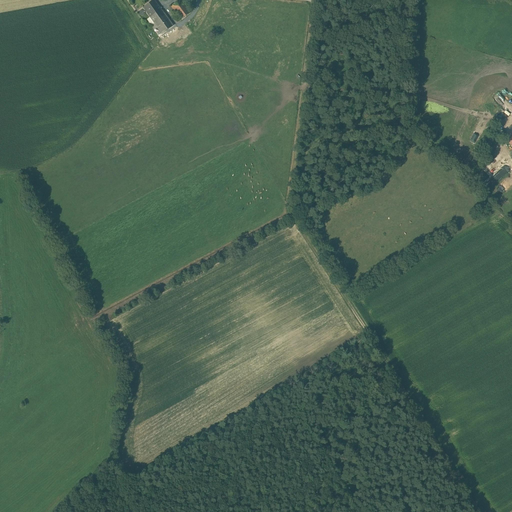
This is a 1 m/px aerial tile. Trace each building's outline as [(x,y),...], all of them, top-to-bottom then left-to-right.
[(153,0),(143,7),(150,17),(161,9),(154,0),(153,0)] [(179,0),(179,1),(188,14),(191,12),(182,0),(179,0)] [(179,1),(171,6),(174,10),(180,19),(188,14),(179,1)] [(155,24),(161,34),(173,25),(163,12),(161,9),(150,17),(155,24)] [(161,34),(155,24),(152,26),(158,36),(161,34)]
